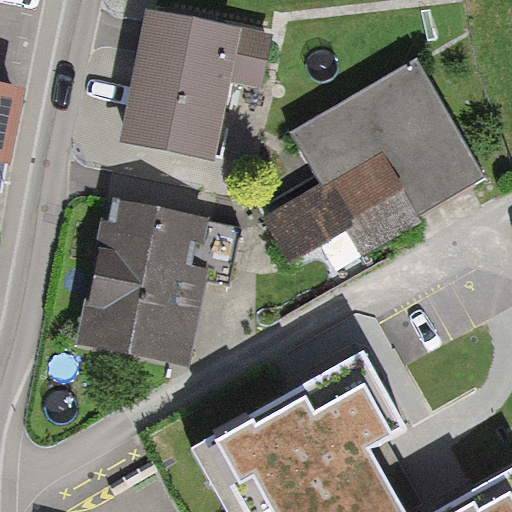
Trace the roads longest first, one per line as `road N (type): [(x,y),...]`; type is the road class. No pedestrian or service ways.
road 1 (residential): [(0,456),(55,467),(471,238)]
road 2 (residential): [(86,0),(21,337),(0,398)]
